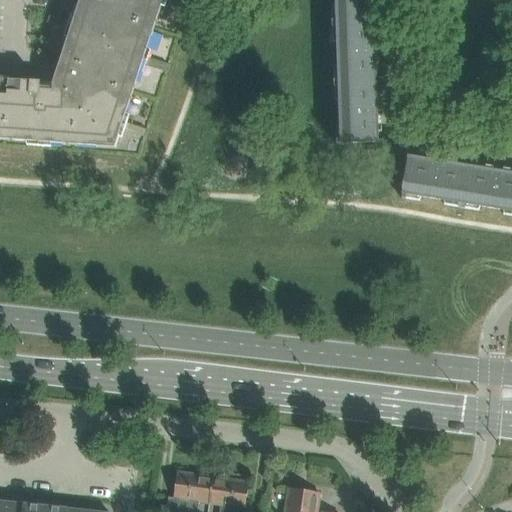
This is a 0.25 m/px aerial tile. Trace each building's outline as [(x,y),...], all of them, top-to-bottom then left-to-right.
[(0,139),(115,148),(163,0),(80,0),(53,83),(52,95),(39,94),(40,82),(9,80),(10,77),(0,76),(0,139)] [(333,21),(333,25),(374,23),(373,6),(377,6),(376,0),(336,0),(338,21),(333,21)] [(59,18),(49,15),(47,23),(57,26),(59,18)] [(59,18),(57,26),(67,29),(69,21),(59,18)] [(374,41),(374,23),(333,25),(333,28),(338,28),(340,81),(335,81),(335,85),(376,84),(375,66),(379,66),(379,59),(375,57),(375,50),(379,48),(378,41),(374,41)] [(146,65),(156,68),(158,61),(148,58),(146,65)] [(156,68),(165,72),(168,64),(158,61),(156,68)] [(337,145),(377,143),(378,143),(377,125),(381,125),(381,117),(377,116),(377,109),(381,107),(381,100),(377,100),(376,84),(335,85),(335,88),(340,88),(342,140),(337,141),(337,145)] [(134,134),(137,126),(127,123),(124,131),(134,134)] [(134,134),(144,137),(146,129),(137,126),(134,134)] [(458,208),(461,208),(468,168),(450,165),(451,161),(444,160),(443,163),(434,162),(434,158),(427,157),(426,161),(408,158),(401,199),(406,199),(407,194),(459,203),(458,208)] [(511,175),(510,175),(510,171),(503,169),(502,173),(493,171),(493,167),(486,166),(485,171),(468,168),(461,208),(465,209),(465,204),(511,211),(511,175)] [(168,497),(166,511),(197,511),(199,502),(209,503),(213,478),(177,473),(174,498),(168,497)] [(250,511),(251,510),(252,510),(252,509),(245,508),(249,483),(213,478),(209,503),(221,505),(219,511),(250,511)] [(316,511),(320,493),(289,488),(285,511),(316,511)] [(23,511),(24,504),(2,502),(1,511),(23,511)]
